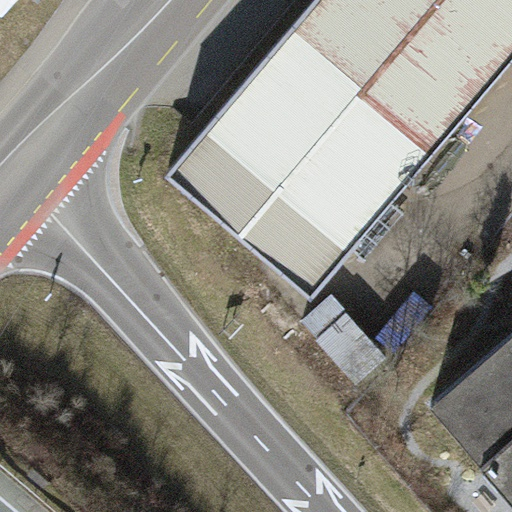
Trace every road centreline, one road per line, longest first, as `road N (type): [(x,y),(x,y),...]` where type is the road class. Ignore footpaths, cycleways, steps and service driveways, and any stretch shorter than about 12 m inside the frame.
road 1 (trunk): [(325,511),(20,176)]
road 2 (tertiary): [(167,0),(20,176)]
